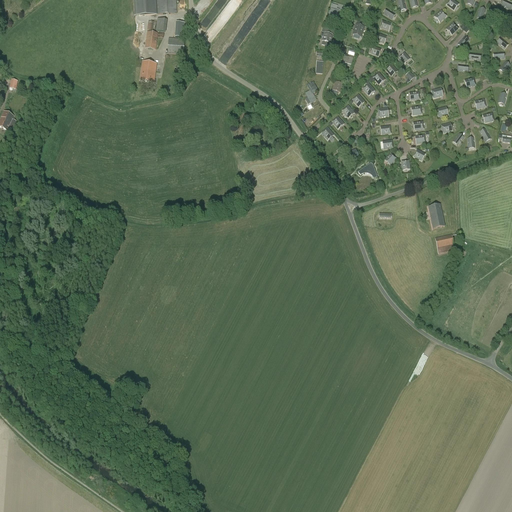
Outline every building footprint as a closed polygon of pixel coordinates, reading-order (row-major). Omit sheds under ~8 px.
[(154,0),(134,0),(135,15),(156,14),(154,0)] [(154,0),(156,14),(156,15),(177,14),(176,0),(154,0)] [(403,0),(397,1),(400,11),(406,9),(403,0)] [(451,0),(450,0),(447,5),(454,11),(458,5),(451,0)] [(511,3),(504,0),(501,6),(510,10),(511,5),(511,3)] [(227,14),(224,16),(227,18),(236,9),(232,5),(225,12),(227,14)] [(336,7),(332,5),(329,14),(337,17),(339,10),(336,9),(336,7)] [(477,18),(482,20),(486,10),(480,8),(477,18)] [(387,9),(384,15),(392,20),(395,14),(387,9)] [(441,11),(434,18),(439,23),(446,17),(441,11)] [(157,19),(156,32),(166,33),(167,20),(157,19)] [(148,21),(147,31),(155,32),(156,22),(148,21)] [(176,37),(185,38),(187,23),(178,22),(176,37)] [(391,25),(382,22),(380,29),(388,32),(391,25)] [(446,30),(451,36),(458,29),(453,24),(446,30)] [(353,35),(361,37),(364,28),(356,25),(353,35)] [(321,33),(324,34),(322,40),(330,42),(333,34),(327,33),(328,30),(322,28),(321,33)] [(158,34),(147,32),(145,49),(156,51),(158,34)] [(386,37),(378,35),(375,42),(384,44),(386,37)] [(469,41),(464,37),(457,45),(462,49),(469,41)] [(501,38),(497,43),(504,49),(508,45),(501,38)] [(167,55),(184,56),(185,40),(169,39),(167,55)] [(370,54),(378,57),(381,50),(372,47),(370,54)] [(404,53),(399,58),(404,64),(410,59),(404,53)] [(349,58),(345,57),(344,63),(351,65),(353,57),(349,56),(349,58)] [(139,81),(154,84),(157,65),(142,62),(139,81)] [(499,70),(504,74),(510,66),(505,62),(499,70)] [(386,70),(390,75),(391,77),(397,72),(391,65),(386,70)] [(405,76),(410,82),(414,78),(409,72),(405,76)] [(373,79),(379,85),(384,81),(379,74),(373,79)] [(465,81),(466,88),(475,86),(473,79),(465,81)] [(10,89),(15,90),(16,90),(18,81),(11,80),(9,89),(10,89)] [(312,94),(318,91),(313,83),(309,85),(312,91),(306,94),(311,103),(316,100),(312,94)] [(334,91),(339,93),(342,86),(336,83),(334,91)] [(368,85),(363,90),(369,96),(374,92),(368,85)] [(432,91),(434,98),(442,96),(440,89),(432,91)] [(419,100),(418,93),(409,94),(410,101),(419,100)] [(498,103),(504,105),(507,95),(500,94),(498,103)] [(353,101),(358,108),(364,103),(358,96),(353,101)] [(484,101),(475,103),(477,110),(485,108),(484,101)] [(348,107),(342,112),(348,119),(354,114),(348,107)] [(421,115),(420,108),(411,109),(412,116),(421,115)] [(447,115),(446,108),(437,110),(439,118),(447,115)] [(378,111),(379,118),(388,117),(387,109),(378,111)] [(0,120),(0,127),(11,133),(16,122),(13,120),(14,117),(4,112),(0,120)] [(492,114),(483,117),(485,124),(493,121),(492,114)] [(332,123),(338,130),(343,125),(338,118),(332,123)] [(413,124),(414,131),(423,130),(422,123),(413,124)] [(450,124),(441,127),(443,134),(452,131),(450,124)] [(389,127),(381,128),(381,135),(390,134),(389,127)] [(322,134),(328,141),(333,136),(327,129),(322,134)] [(485,130),(480,133),(485,142),(491,139),(485,130)] [(453,142),(458,146),(463,138),(458,134),(453,142)] [(415,137),(416,145),(425,143),(424,136),(415,137)] [(361,144),(356,138),(353,141),(357,147),(361,144)] [(392,149),(391,141),(382,142),(383,150),(392,149)] [(351,161),(353,160),(354,162),(358,160),(357,158),(359,157),(356,149),(347,154),(351,161)] [(413,157),(421,161),(425,155),(417,151),(413,157)] [(391,154),(384,161),(390,166),(396,159),(391,154)] [(409,161),(401,162),(403,171),(410,170),(409,161)] [(372,178),(376,176),(374,170),(373,167),(369,165),(368,165),(367,166),(358,173),(360,176),(366,172),(367,172),(370,173),(371,173),(371,174),(372,178)] [(428,208),(433,230),(445,227),(440,205),(428,208)] [(456,236),(452,237),(451,236),(435,239),(438,255),(455,251),(454,245),(458,244),(456,236)]
